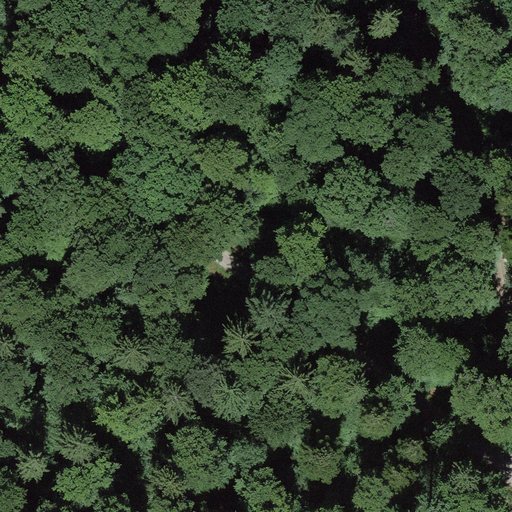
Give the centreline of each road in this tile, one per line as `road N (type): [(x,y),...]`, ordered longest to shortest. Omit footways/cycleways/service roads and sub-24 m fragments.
road 1 (track): [(0,90),(58,125),(511,470)]
road 2 (track): [(436,0),(508,237)]
road 3 (track): [(511,385),(508,237)]
